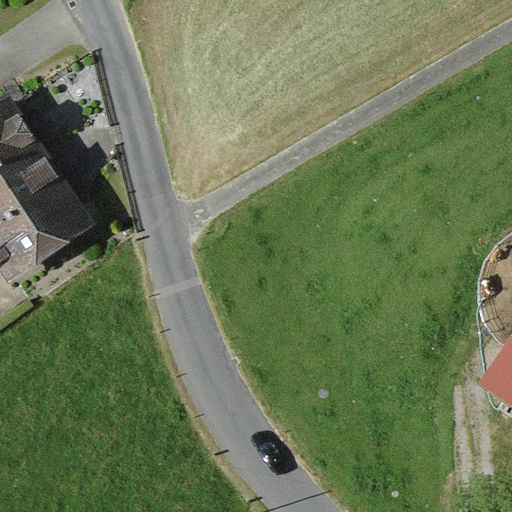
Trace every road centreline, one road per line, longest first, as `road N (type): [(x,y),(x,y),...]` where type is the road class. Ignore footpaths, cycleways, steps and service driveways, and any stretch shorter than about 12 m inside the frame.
road 1 (unclassified): [(96,0),(200,357),(266,473),(309,511)]
road 2 (track): [(164,227),(511,23)]
road 3 (track): [(179,283),(0,389)]
